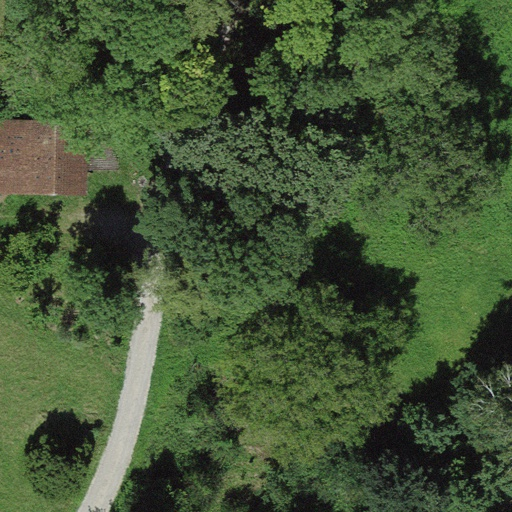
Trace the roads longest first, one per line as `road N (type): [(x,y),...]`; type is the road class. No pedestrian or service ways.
road 1 (track): [(231,0),(160,234),(122,440),(89,511)]
road 2 (track): [(0,220),(160,234)]
